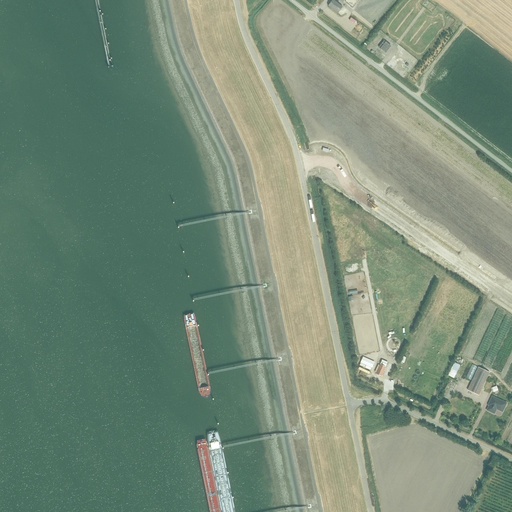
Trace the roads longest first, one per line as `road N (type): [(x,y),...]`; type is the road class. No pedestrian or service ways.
road 1 (unclassified): [(320,511),(250,167),(199,58),(185,0)]
road 2 (residential): [(348,404),(300,163),(237,0)]
road 3 (residential): [(511,459),(390,403),(348,404)]
road 4 (unclassified): [(409,92),(291,0)]
